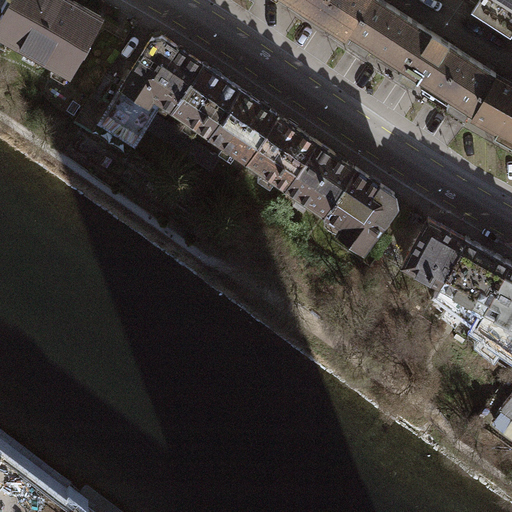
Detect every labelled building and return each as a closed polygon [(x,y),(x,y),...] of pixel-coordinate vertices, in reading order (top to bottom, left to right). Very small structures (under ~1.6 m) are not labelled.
[(72,0),(9,0),(0,17),(0,29),(72,69),(102,16),(72,0)] [(290,0),(295,3),(348,37),(369,0),(290,0)] [(382,0),(369,0),(348,37),(470,114),(497,70),(382,0)] [(511,36),(511,3),(506,0),(479,0),(471,13),(511,38),(511,36)] [(155,38),(99,119),(133,143),(147,123),(212,168),(220,156),(154,111),(157,107),(165,113),(170,106),(203,58),(161,30),(155,38)] [(170,106),(211,130),(241,84),(203,58),(170,106)] [(511,79),(497,70),(470,114),(511,138),(511,79)] [(211,130),(249,156),(278,111),(241,84),(211,130)] [(249,156),(287,183),(319,137),(278,111),(249,156)] [(287,183),(325,210),(356,164),(319,137),(287,183)] [(342,221),(338,228),(363,246),(395,200),(394,190),(356,164),(325,210),(342,221)] [(404,261),(430,216),(412,207),(381,253),(401,266),(404,261)] [(404,261),(442,281),(467,236),(430,216),(404,261)] [(442,281),(486,307),(509,260),(467,236),(442,281)] [(482,314),(511,335),(511,262),(509,260),(486,307),(482,314)] [(511,396),(502,409),(511,417),(511,396)] [(0,511),(58,511),(70,497),(0,445),(0,511)] [(95,511),(72,494),(70,497),(58,511),(95,511)]
